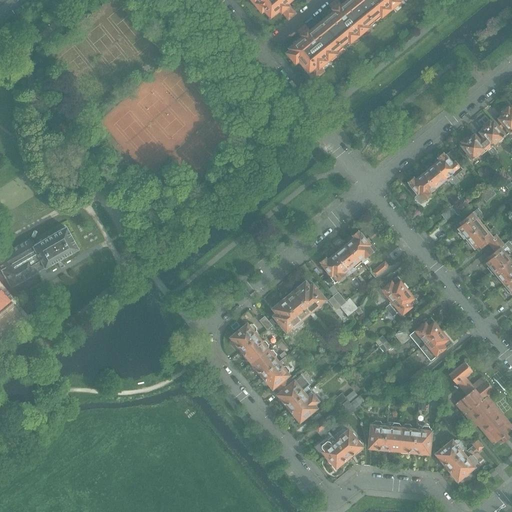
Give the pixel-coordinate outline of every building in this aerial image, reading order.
[(289,2),(291,0),(251,0),(253,2),(255,1),(257,3),(255,5),(260,11),(262,10),(263,11),(265,8),(272,16),(272,15),(278,11),(280,10),(282,13),(283,12),(286,15),(293,10),(290,7),(291,6),(288,3),(289,2)] [(361,33),(362,35),(369,30),(367,28),(368,27),(366,25),(380,13),(383,15),(385,17),(391,11),(390,9),(392,7),(394,9),(400,4),(399,2),(400,1),(398,0),(346,0),(347,2),(344,5),(343,5),(342,6),(337,0),(336,0),(330,5),(335,11),(334,13),(330,16),(329,14),(322,20),(324,21),(322,22),(321,21),(315,26),(316,28),(314,30),(313,29),(310,32),(309,30),(305,26),(299,31),(302,36),(304,37),(302,38),(302,39),(299,42),(297,40),(291,46),(292,47),(291,48),(292,49),(289,52),(297,62),(300,59),(316,78),(324,72),(321,68),(322,68),(328,63),(327,61),(330,59),(330,60),(331,61),(337,56),(336,54),(344,47),(342,44),(349,39),(351,41),(352,41),(353,42),(360,37),(358,35),(361,33)] [(170,58),(166,52),(159,58),(164,63),(170,58)] [(511,108),(511,109),(509,107),(503,112),(505,114),(500,118),(501,118),(500,119),(500,120),(496,123),(504,135),(505,136),(509,141),(511,138),(511,132),(511,108)] [(498,139),(502,136),(503,137),(504,135),(496,123),(494,121),(492,123),(490,121),(484,126),(486,127),(482,131),(481,132),(481,133),(477,137),(489,152),(493,157),(498,153),(493,146),(499,141),(498,139)] [(489,152),(477,137),(475,135),(474,136),(470,139),(468,137),(462,142),(464,144),(459,148),(470,162),(473,160),(474,161),(481,155),(483,157),(489,152)] [(462,170),(459,166),(462,164),(451,150),(446,155),(444,153),(438,158),(440,160),(435,164),(449,181),(452,184),(456,184),(460,181),(455,176),(462,170)] [(449,181),(435,164),(434,164),(431,164),(428,166),(428,167),(428,169),(423,173),(435,189),(440,185),(441,187),(449,181)] [(435,189),(423,173),(416,179),(414,177),(408,182),(410,184),(409,184),(418,195),(415,197),(421,203),(432,194),(431,193),(435,189)] [(511,185),(508,179),(503,183),(508,189),(511,185)] [(497,189),(491,182),(486,186),(490,191),(492,193),(494,191),(497,189)] [(479,192),(482,197),(490,191),(486,186),(479,192)] [(490,191),(482,197),(486,202),(496,194),(494,191),(492,193),(490,191)] [(446,220),(455,212),(451,207),(442,215),(446,220)] [(483,225),(477,218),(482,214),(478,208),(461,223),(463,225),(459,229),(461,232),(459,233),(464,239),(466,237),(467,239),(483,225)] [(496,237),(500,233),(494,227),(488,232),(483,225),(467,239),(468,240),(466,242),(471,248),(473,246),(476,249),(480,245),(482,248),(488,243),(492,247),(499,240),(496,237)] [(77,249),(65,227),(33,246),(29,239),(3,254),(0,248),(0,267),(11,287),(19,283),(31,276),(38,272),(38,271),(44,267),(44,268),(55,262),(59,259),(77,249)] [(377,249),(372,244),(371,244),(361,232),(360,233),(359,231),(353,235),(355,237),(348,243),(352,247),(362,262),(363,263),(368,259),(366,258),(374,252),(377,249)] [(511,260),(506,253),(508,251),(501,243),(506,239),(504,236),(499,240),(492,247),(496,252),(489,257),(491,259),(487,263),(489,266),(487,267),(492,273),(494,272),(496,273),(511,260)] [(362,262),(352,247),(348,243),(346,244),(344,244),(343,244),(340,247),(340,249),(337,252),(352,273),(353,272),(351,268),(354,266),(355,268),(362,262)] [(352,273),(337,252),(328,259),(326,257),(321,262),(322,264),(322,265),(332,277),(331,277),(336,283),(346,275),(347,276),(352,273)] [(505,285),(511,279),(511,259),(511,260),(496,273),(498,276),(496,277),(501,283),(502,282),(505,285)] [(376,278),(390,266),(385,261),(371,272),(376,278)] [(408,289),(400,280),(397,276),(394,279),(382,289),(392,302),(408,289)] [(326,300),(313,284),(310,287),(306,282),(301,286),(299,286),(296,288),(296,290),(296,291),(311,309),(313,310),(318,306),(317,304),(321,301),(322,303),(326,300)] [(26,321),(1,290),(0,289),(0,339),(2,338),(3,339),(4,338),(3,337),(9,332),(10,333),(11,332),(10,331),(17,326),(18,327),(18,326),(17,325),(24,320),(25,321),(26,321)] [(415,305),(419,302),(416,299),(408,289),(392,302),(386,307),(393,316),(399,311),(403,315),(415,305)] [(311,309),(296,291),(290,295),(289,294),(285,297),(286,299),(285,300),(300,319),(311,309)] [(346,302),(338,293),(333,297),(341,306),(346,302)] [(341,306),(333,297),(329,301),(343,318),(347,315),(344,311),(340,306),(341,306)] [(354,303),(350,298),(346,302),(341,306),(340,306),(344,311),(354,303)] [(300,319),(285,300),(283,301),(282,300),(278,303),(279,305),(274,309),(278,314),(275,316),(289,333),(293,330),(294,331),(303,323),(300,319)] [(358,308),(354,303),(344,311),(347,315),(348,314),(349,316),(355,311),(358,308)] [(363,313),(359,307),(358,308),(355,311),(359,316),(363,313)] [(318,318),(313,312),(310,314),(315,320),(318,318)] [(272,326),(271,324),(269,321),(263,315),(258,319),(267,330),(272,326)] [(415,331),(411,334),(412,336),(411,337),(420,348),(442,331),(441,330),(437,325),(434,321),(431,317),(428,320),(415,331)] [(242,351),(259,337),(255,333),(257,331),(257,329),(253,324),(251,324),(249,326),(248,324),(245,327),(243,326),(240,329),(241,330),(238,333),(236,332),(233,335),(233,337),(232,338),(238,345),(238,347),(239,347),(241,349),(241,350),(242,351)] [(273,326),(272,326),(267,330),(271,334),(276,330),(273,326)] [(396,333),(394,335),(402,345),(411,337),(412,336),(411,334),(404,326),(396,333)] [(442,331),(420,348),(431,361),(436,356),(448,347),(449,346),(452,343),(450,340),(449,340),(442,331)] [(380,347),(387,341),(383,336),(379,339),(375,342),(380,347)] [(253,363),(269,350),(268,348),(269,346),(265,342),(263,342),(259,337),(242,351),(243,352),(245,354),(245,355),(246,355),(253,363)] [(391,347),(387,341),(380,347),(384,353),(391,347)] [(262,376),(280,362),(275,357),(276,355),(272,350),(270,350),(269,350),(253,363),(259,370),(259,371),(260,372),(262,374),(262,376)] [(289,377),(290,375),(289,374),(290,372),(286,367),(289,364),(289,361),(286,356),(282,359),(280,362),(262,376),(263,377),(264,377),(266,379),(266,380),(267,380),(273,388),(276,386),(279,389),(291,379),(289,377)] [(473,386),(465,377),(467,376),(469,374),(473,371),(465,362),(449,375),(457,384),(458,383),(467,395),(475,388),(473,386)] [(344,369),(339,364),(334,368),(338,374),(344,369)] [(415,383),(428,373),(423,368),(411,378),(415,383)] [(289,408),(312,389),(309,386),(311,385),(302,374),(298,378),(295,375),(291,379),(279,389),(282,392),(279,395),(284,401),(285,402),(285,404),(286,404),(288,406),(288,407),(289,408)] [(511,426),(488,397),(495,391),(484,377),(473,386),(475,388),(467,395),(456,404),(469,420),(468,420),(475,428),(478,425),(494,444),(501,438),(502,439),(507,435),(506,434),(511,429),(511,426)] [(318,409),(321,407),(321,405),(323,403),(312,389),(289,408),(290,409),(292,411),(292,413),(293,413),(301,421),(302,420),(303,421),(305,420),(305,418),(307,416),(310,415),(314,412),(314,410),(316,409),(317,409),(318,409)] [(350,403),(358,396),(353,390),(346,397),(348,400),(350,403)] [(436,401),(438,395),(427,392),(425,398),(436,401)] [(348,400),(346,397),(342,393),(333,401),(338,408),(342,405),(348,400)] [(355,409),(365,401),(360,395),(358,396),(350,403),(355,409)] [(355,409),(350,403),(348,400),(342,405),(350,415),(356,410),(355,409)] [(451,419),(457,415),(449,406),(444,410),(451,419)] [(461,419),(457,415),(451,419),(447,423),(451,427),(461,419)] [(385,450),(387,424),(382,424),(380,421),(376,420),(373,423),(372,423),(372,429),(369,448),(378,449),(379,449),(380,449),(383,449),(385,450)] [(319,432),(325,427),(321,422),(315,427),(319,432)] [(400,451),(403,425),(401,425),(400,423),(395,422),(387,422),(387,424),(385,450),(386,450),(386,449),(389,450),(390,450),(391,450),(400,451)] [(414,453),(417,429),(416,429),(412,428),(412,426),(410,424),(405,423),(404,425),(403,425),(400,451),(408,452),(409,452),(410,452),(413,452),(414,453)] [(429,454),(432,429),(431,429),(429,426),(425,425),(423,427),(423,428),(422,428),(420,425),(416,425),(416,429),(417,429),(414,453),(416,453),(416,452),(419,453),(420,453),(429,454)] [(362,443),(359,440),(358,441),(355,438),(356,436),(353,433),(352,433),(349,430),(349,431),(346,428),(344,428),(339,431),(340,434),(338,435),(341,438),(337,441),(350,457),(351,456),(353,454),(354,454),(355,453),(356,452),(362,446),(361,445),(362,443)] [(350,457),(337,441),(333,436),(329,432),(328,433),(331,437),(328,440),(328,442),(323,446),(323,448),(325,451),(324,452),(326,455),(325,456),(328,459),(330,459),(332,462),(331,463),(334,466),(336,466),(337,467),(345,461),(346,461),(346,460),(348,458),(349,458),(350,457)] [(474,446),(479,441),(476,438),(471,442),(474,446)] [(447,467),(470,449),(469,448),(463,452),(461,449),(463,448),(463,445),(459,440),(456,440),(454,442),(453,440),(451,442),(449,442),(446,445),(445,447),(443,449),(441,449),(438,451),(438,453),(437,454),(443,462),(443,463),(444,463),(447,466),(446,466),(447,467)] [(477,461),(473,456),(471,456),(469,453),(475,447),(478,451),(484,447),(479,441),(474,446),(470,449),(447,467),(448,468),(451,471),(450,472),(452,472),(458,480),(460,479),(461,480),(464,477),(464,475),(467,473),(469,474),(472,471),(471,469),(474,467),(473,466),(477,463),(476,463),(477,461)]
